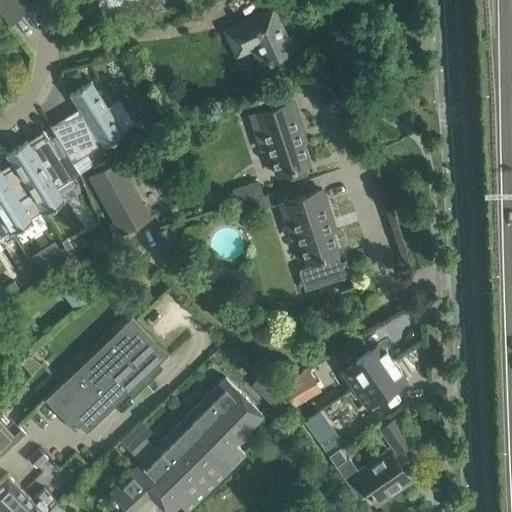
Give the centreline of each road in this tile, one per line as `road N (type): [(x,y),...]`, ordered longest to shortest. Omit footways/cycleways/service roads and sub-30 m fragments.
road 1 (tertiary): [(478,511),(445,0)]
road 2 (motorway): [(505,0),(511,232)]
road 3 (residential): [(0,125),(38,82),(47,0)]
